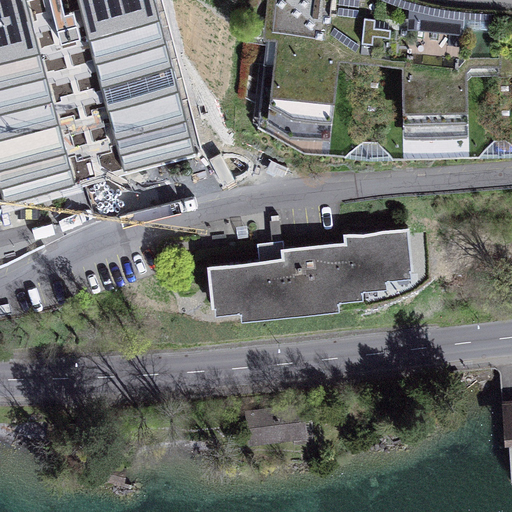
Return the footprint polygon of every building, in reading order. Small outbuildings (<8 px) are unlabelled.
[(50,192),(75,185),(26,0),(0,0),(0,192),(1,197),(48,185),(50,192)] [(78,0),(122,166),(167,154),(169,161),(195,154),(154,0),(78,0)] [(266,143),(330,155),(340,63),(403,72),(403,160),(468,159),(467,73),(511,72),(511,23),(460,21),(402,12),(378,0),(250,0),(245,42),(277,44),(266,143)] [(209,264),(213,303),(238,301),(239,309),(265,306),(266,314),(316,309),(315,301),(340,298),(339,290),(364,288),(363,279),(388,276),(387,268),(411,266),(407,226),(344,233),(345,241),(283,248),(282,240),(257,242),(259,259),(209,264)] [(302,405),(245,411),(249,442),(295,437),(293,426),(305,425),(302,405)] [(93,463),(91,478),(123,483),(126,468),(93,463)]
